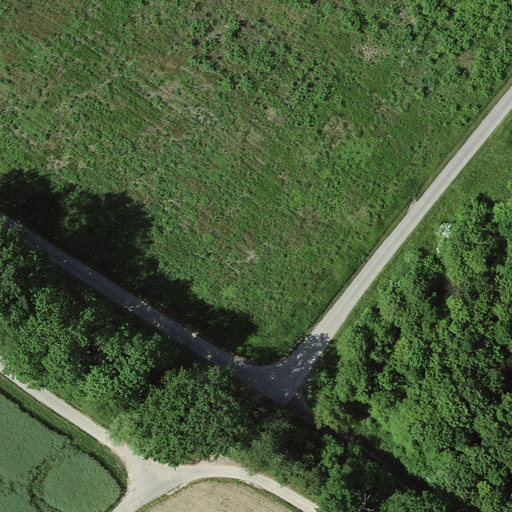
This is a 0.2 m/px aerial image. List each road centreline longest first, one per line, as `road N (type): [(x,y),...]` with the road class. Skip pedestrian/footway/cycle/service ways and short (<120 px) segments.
road 1 (track): [(0,221),(230,367),(276,373),(302,359),(511,97)]
road 2 (motorway): [(0,11),(204,104),(511,264)]
road 3 (motorway): [(511,187),(134,0)]
road 4 (track): [(0,363),(174,481),(123,511)]
road 5 (track): [(276,373),(292,399),(437,511)]
road 6 (track): [(174,481),(198,470),(237,472),(316,511)]
